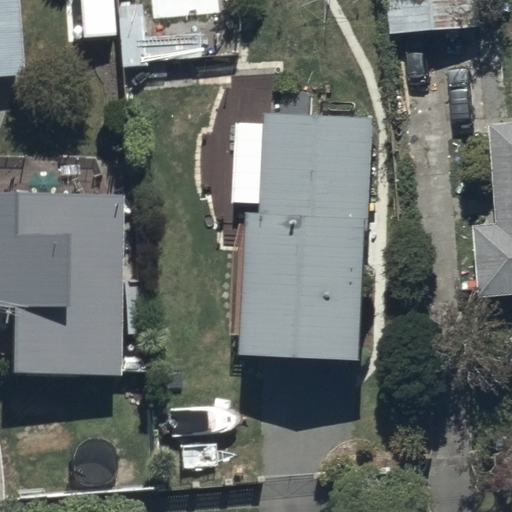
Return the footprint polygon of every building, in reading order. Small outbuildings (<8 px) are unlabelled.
[(391,0),(394,48),(482,44),(479,0),(391,0)] [(0,97),(21,96),(16,7),(0,7),(0,97)] [(144,28),(119,29),(122,79),(146,78),(146,72),(167,71),(167,66),(189,64),(189,66),(199,66),(197,32),(154,35),(154,48),(145,49),(144,28)] [(262,237),(255,382),(374,388),(381,246),(376,246),(381,136),(316,133),(317,106),(271,104),(270,137),(242,136),(238,217),(267,218),(266,237),(262,237)] [(511,140),(496,141),(505,243),(482,245),(488,317),(511,314),(511,140)] [(125,301),(122,214),(0,217),(0,335),(13,335),(15,399),(126,395),(124,346),(141,345),(139,301),(125,301)]
